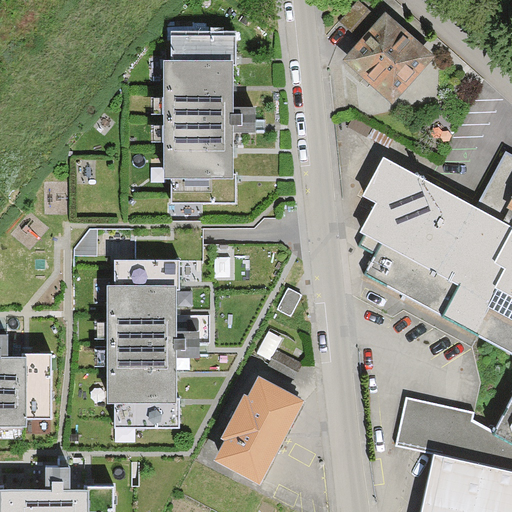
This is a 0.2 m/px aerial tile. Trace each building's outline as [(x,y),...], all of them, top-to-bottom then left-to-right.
[(449,55),(395,11),(355,59),(408,104),(449,55)] [(165,50),(164,167),(171,167),(171,194),(236,194),(236,122),(256,122),(256,96),(237,96),(237,26),(171,26),(171,50),(165,50)] [(474,206),(386,160),(370,191),(385,200),(369,228),(392,241),(372,276),(511,354),(511,396),(495,431),(477,422),(473,411),(404,396),(395,446),(433,454),(420,511),(511,511),(511,154),(507,152),(474,206)] [(108,275),(107,392),(114,392),(114,419),(179,419),(180,349),(199,349),(199,322),(180,322),(180,251),(114,251),(114,275),(108,275)] [(0,415),(25,416),(25,410),(52,410),(52,346),(9,346),(9,325),(0,324),(0,415)] [(301,403),(260,382),(222,455),(263,477),(301,403)] [(0,486),(0,511),(114,511),(115,487),(73,487),(73,464),(40,464),(40,487),(0,486)]
